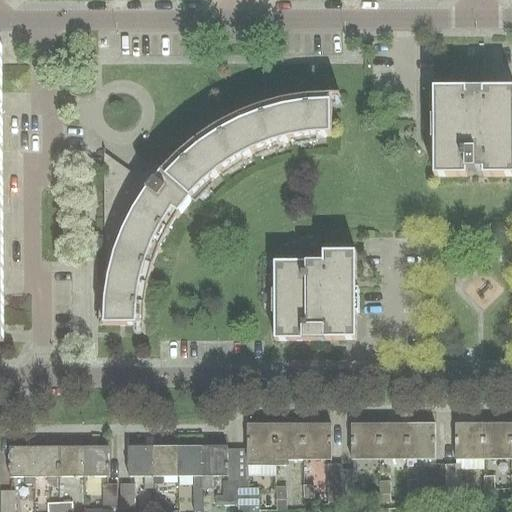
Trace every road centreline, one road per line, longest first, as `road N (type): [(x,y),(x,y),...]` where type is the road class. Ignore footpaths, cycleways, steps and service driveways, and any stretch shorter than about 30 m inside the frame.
road 1 (residential): [(42,24),(42,155),(30,191),(43,379)]
road 2 (residential): [(398,376),(43,379)]
road 3 (tertiary): [(42,24),(237,20)]
road 4 (tertiary): [(237,20),(407,20)]
road 5 (residential): [(398,376),(398,255)]
